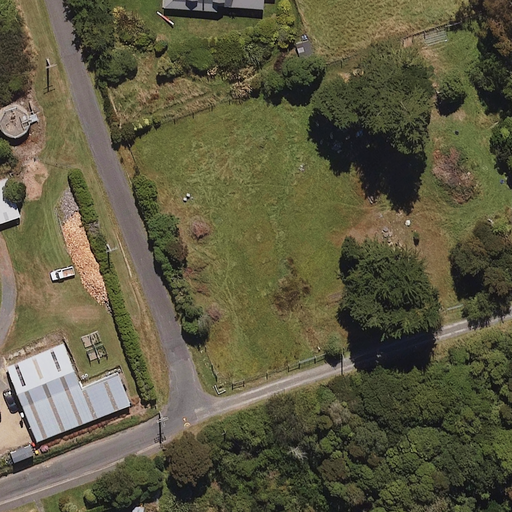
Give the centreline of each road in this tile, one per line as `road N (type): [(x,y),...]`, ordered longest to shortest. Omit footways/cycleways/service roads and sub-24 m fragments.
road 1 (residential): [(197,417),(60,0)]
road 2 (residential): [(197,417),(511,307)]
road 3 (residential): [(0,489),(197,417)]
